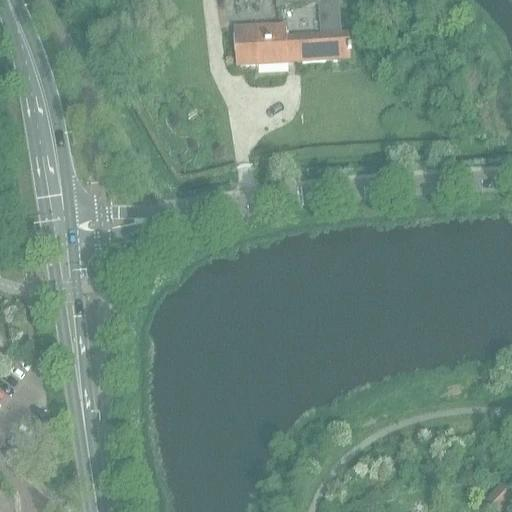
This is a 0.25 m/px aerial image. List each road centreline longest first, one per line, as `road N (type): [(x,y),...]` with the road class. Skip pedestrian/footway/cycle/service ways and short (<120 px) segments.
road 1 (residential): [(63,228),(299,194),(511,179)]
road 2 (secondary): [(97,511),(63,228)]
road 3 (secondary): [(63,228),(47,115),(5,0)]
